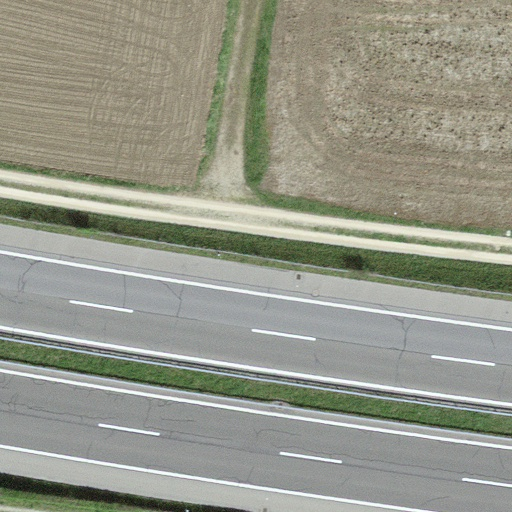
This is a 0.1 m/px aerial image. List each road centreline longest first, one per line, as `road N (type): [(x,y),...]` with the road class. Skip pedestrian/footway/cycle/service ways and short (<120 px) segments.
road 1 (motorway): [(511,366),(0,289)]
road 2 (motorway): [(0,407),(511,484)]
road 3 (track): [(511,254),(0,186)]
road 4 (track): [(213,216),(251,0)]
